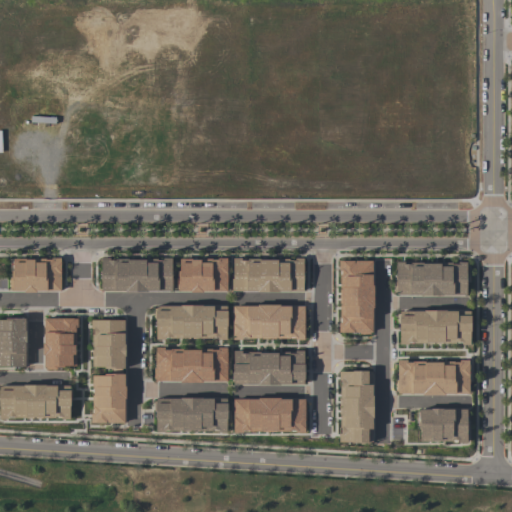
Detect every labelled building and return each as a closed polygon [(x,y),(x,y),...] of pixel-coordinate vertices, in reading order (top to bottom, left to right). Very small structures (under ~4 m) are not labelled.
[(287,290),(287,291),(276,291),(276,292),(255,292),(255,291),(243,291),(243,290),(231,290),(231,257),(238,257),(238,260),(246,260),(246,258),(260,258),(260,257),(266,257),(266,259),(269,259),(269,257),(276,257),(276,259),(288,259),(288,260),(295,260),(295,258),(302,258),(302,290),(287,290)] [(14,259),(26,259),(34,260),(34,262),(40,262),(40,259),(46,259),(52,259),(52,258),(61,258),(61,291),(36,291),(36,292),(24,292),(24,291),(12,291),(12,289),(10,289),(10,276),(12,276),(12,271),(14,271),(14,259)] [(100,258),(108,258),(108,260),(114,260),(114,259),(127,259),(127,260),(143,260),(143,259),(156,259),(156,260),(162,260),(162,258),(169,258),(170,289),(145,289),(145,290),(125,290),(125,289),(100,289),(100,258)] [(179,259),(191,259),(199,260),(199,262),(205,262),(205,259),(211,259),(211,260),(217,259),(217,258),(226,258),(226,291),(201,291),(201,292),(189,292),(189,291),(177,291),(177,289),(175,289),(175,276),(177,276),(177,271),(178,271),(179,259)] [(367,259),(367,272),(371,272),(371,284),(372,284),(372,307),(371,307),(371,331),(338,331),(338,322),(341,322),(341,316),(339,316),(339,304),(338,304),(338,296),(340,296),(340,294),(338,294),(338,287),(339,287),(339,275),(338,275),(338,261),(351,260),(367,259)] [(451,294),(451,295),(440,295),(440,296),(418,295),(407,295),(407,294),(394,294),(395,261),(403,261),(403,264),(409,264),(409,261),(422,261),(422,263),(422,261),(428,261),(428,264),(432,264),(432,261),(438,261),(438,262),(450,262),(450,264),(457,264),(457,261),(465,261),(465,294),(451,294)] [(155,305),(170,305),(170,306),(178,306),(178,305),(200,305),(200,306),(212,306),(212,305),(226,305),(226,339),(217,339),(217,337),(211,337),(211,338),(170,337),(164,337),(164,338),(155,338),(155,335),(154,335),(154,324),(155,324),(155,305)] [(246,306),(255,306),(255,305),(277,305),(277,306),(289,306),(302,306),(302,339),(293,339),(293,337),(288,337),(288,338),(246,338),(246,337),(240,337),(240,339),(231,339),(231,335),(231,324),(231,305),(246,306)] [(399,311),(423,311),(423,310),(445,310),(445,311),(456,311),(456,316),(470,316),(470,331),(469,331),(469,344),(461,344),(461,341),(454,341),(454,343),(441,342),(441,344),(435,344),(435,343),(433,343),(433,344),(412,344),(412,342),(408,342),(408,346),(398,346),(398,324),(396,324),(396,314),(399,314),(399,311)] [(0,316),(0,364),(22,364),(21,316),(0,316)] [(41,318),(42,366),(74,366),(73,318),(41,318)] [(119,319),(119,332),(123,332),(123,344),(123,343),(124,366),(123,366),(123,422),(90,422),(89,382),(92,382),(92,375),(90,375),(90,363),(89,363),(89,355),(91,355),(91,354),(90,354),(90,347),(91,347),(91,335),(90,335),(89,320),(103,320),(103,319),(119,319)] [(154,349),(169,349),(178,349),(178,348),(200,348),(200,349),(212,349),(212,348),(226,348),(225,382),(216,382),(216,380),(211,380),(211,381),(169,381),(169,380),(163,380),(163,382),(155,382),(155,378),(154,378),(154,367),(154,349)] [(288,384),(288,385),(277,385),(255,386),(255,385),(244,385),(244,383),(232,384),(232,380),(230,380),(230,364),(232,364),(232,350),(240,350),(240,353),(246,353),(246,352),(259,352),(259,350),(267,350),(267,353),(269,353),(269,350),(275,350),(275,351),(287,351),(287,353),(294,353),(294,350),(302,350),(302,384),(288,384)] [(411,362),(411,361),(424,361),(424,362),(442,362),(442,365),(447,365),(447,361),(453,361),(453,362),(459,362),(459,360),(467,360),(468,394),(444,394),(444,395),(421,395),(421,394),(396,394),(396,392),(395,392),(395,379),(397,379),(397,360),(406,360),(406,362),(411,362)] [(367,371),(367,384),(371,384),(371,396),(372,395),(372,418),(371,418),(371,442),(338,442),(338,434),(341,434),(341,427),(339,427),(339,415),(338,415),(338,407),(340,407),(340,406),(338,406),(338,399),(339,399),(339,387),(338,387),(338,372),(351,372),(351,371),(367,371)] [(0,386),(12,386),(12,387),(21,387),(21,386),(43,386),(43,387),(55,387),(55,386),(69,386),(68,420),(59,420),(59,418),(54,418),(54,419),(12,418),(6,418),(6,419),(0,419),(0,386)] [(151,398),(166,398),(166,399),(174,399),(174,398),(196,398),(196,399),(208,399),(208,398),(222,398),(222,432),(213,432),(213,430),(207,430),(207,431),(166,430),(160,430),(160,431),(151,431),(151,428),(150,428),(150,417),(151,417),(151,398)] [(232,398),(247,398),(247,399),(255,399),(255,398),(277,398),(277,399),(289,399),(289,398),(303,398),(303,432),(294,432),(294,430),(288,430),(288,431),(247,431),(247,430),(241,430),(241,432),(232,432),(232,428),(232,417),(232,398)] [(417,409),(430,409),(442,408),(442,409),(466,409),(466,443),(457,443),(457,440),(451,440),(451,442),(438,441),(438,442),(431,442),(431,441),(419,441),(419,429),(418,429),(417,409)]
